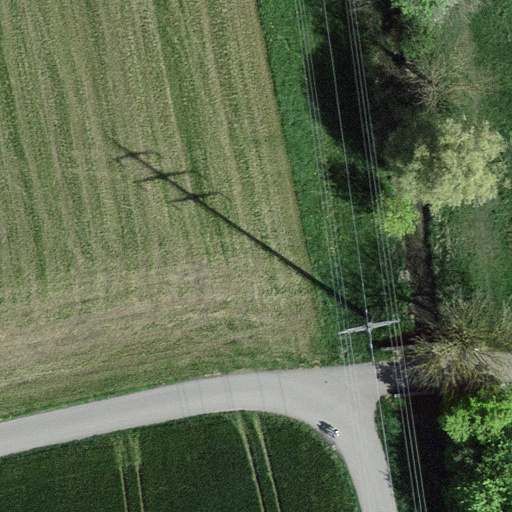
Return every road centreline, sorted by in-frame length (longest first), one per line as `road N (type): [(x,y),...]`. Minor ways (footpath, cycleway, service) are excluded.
road 1 (unclassified): [(323,399),(237,391),(0,437)]
road 2 (track): [(511,368),(371,381),(323,399)]
